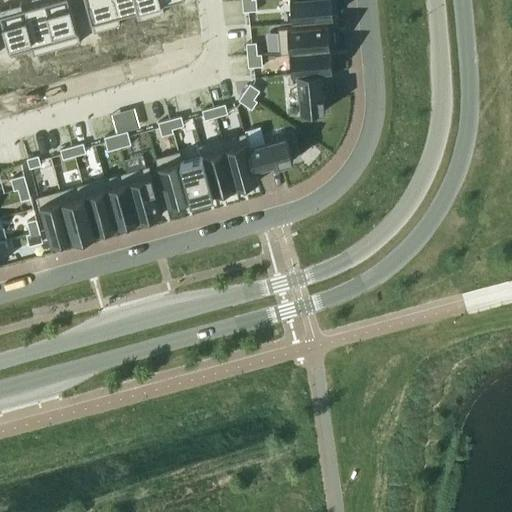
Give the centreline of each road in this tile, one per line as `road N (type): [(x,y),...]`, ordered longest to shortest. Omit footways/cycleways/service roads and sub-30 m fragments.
road 1 (tertiary): [(0,388),(301,303),(385,266),(424,227),(463,154),(469,69),(461,0)]
road 2 (tertiary): [(434,0),(439,137),(423,181),(387,230),(293,280),(0,362)]
road 3 (residential): [(368,0),(374,126),(352,175),(329,197),(275,221),(0,294)]
